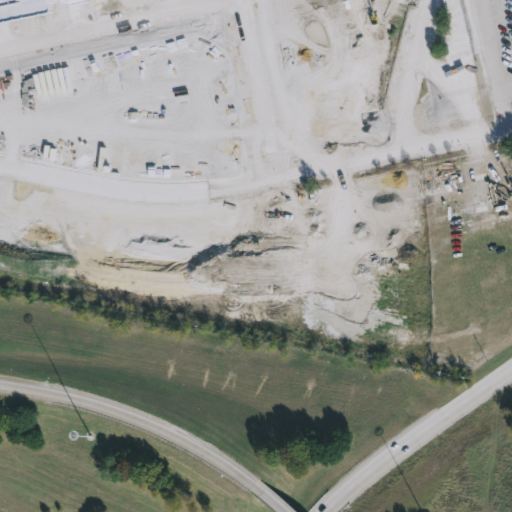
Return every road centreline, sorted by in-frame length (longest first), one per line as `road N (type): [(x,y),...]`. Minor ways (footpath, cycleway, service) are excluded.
road 1 (residential): [(0,172),(115,196),(194,198),(511,136)]
road 2 (motorway): [(259,491),(205,453),(120,412),(0,384)]
road 3 (secondary): [(511,374),(373,474),(338,511)]
